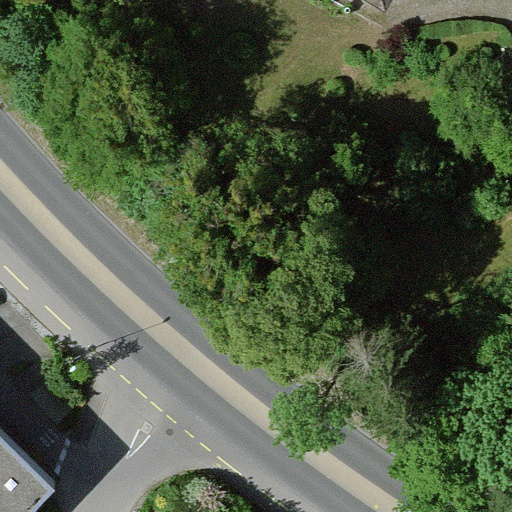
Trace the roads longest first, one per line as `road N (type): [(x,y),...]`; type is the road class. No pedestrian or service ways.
road 1 (secondary): [(0,170),(71,249),(196,363)]
road 2 (secondary): [(196,363),(393,511)]
road 3 (residential): [(196,363),(107,487)]
road 4 (residential): [(0,385),(61,452),(107,487)]
